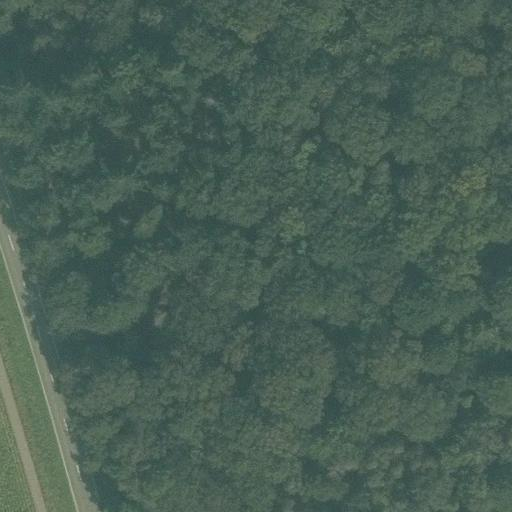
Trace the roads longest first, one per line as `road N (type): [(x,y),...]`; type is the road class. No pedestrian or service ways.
road 1 (track): [(200,0),(366,132),(511,305)]
road 2 (tertiary): [(0,213),(88,511)]
